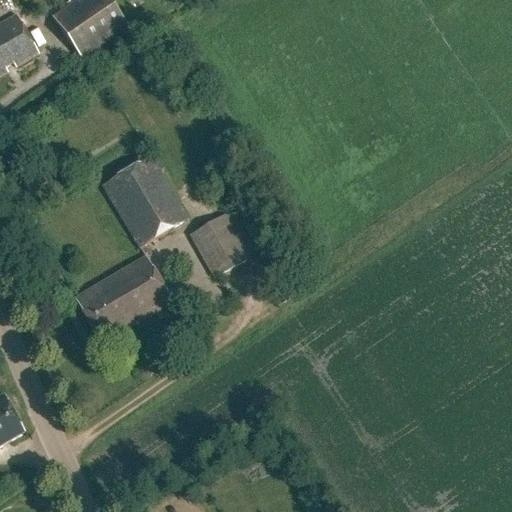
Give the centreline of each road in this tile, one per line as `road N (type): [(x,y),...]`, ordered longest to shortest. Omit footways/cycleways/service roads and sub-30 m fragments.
road 1 (track): [(243,290),(243,326),(57,449)]
road 2 (tertiary): [(86,511),(0,323)]
